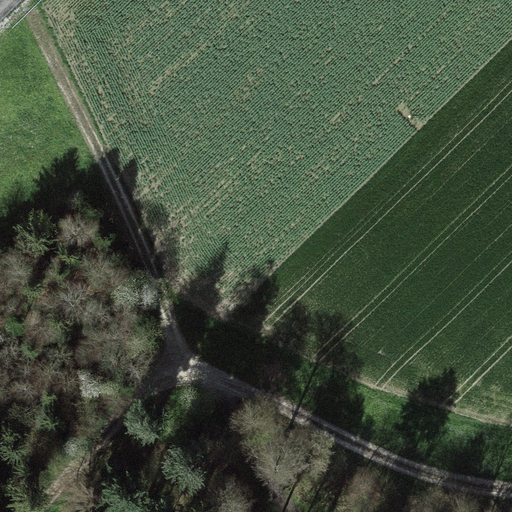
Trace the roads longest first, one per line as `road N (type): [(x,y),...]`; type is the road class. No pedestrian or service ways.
road 1 (track): [(32,16),(179,345),(284,409),(393,459),(511,489)]
road 2 (track): [(179,345),(38,511)]
road 3 (track): [(179,345),(289,511)]
